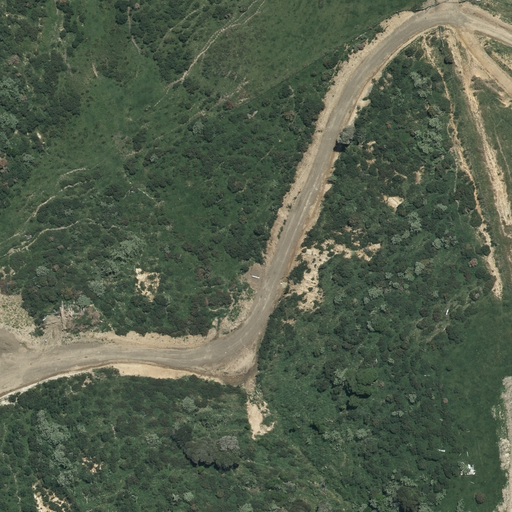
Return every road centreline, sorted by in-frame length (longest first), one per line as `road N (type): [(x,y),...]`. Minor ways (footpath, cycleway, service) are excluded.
road 1 (track): [(0,379),(112,356),(235,356),(380,52),(440,0)]
road 2 (track): [(511,275),(441,5),(511,45)]
